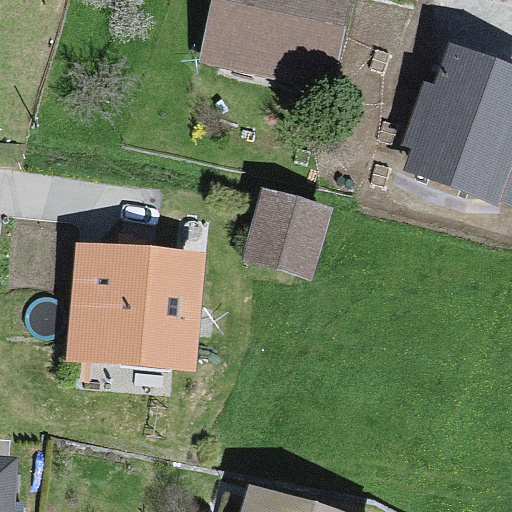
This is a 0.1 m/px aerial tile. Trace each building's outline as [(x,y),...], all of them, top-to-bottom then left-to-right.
[(339,0),(202,0),(191,63),(324,87),(339,0)] [(317,214),(255,199),(241,260),(303,274),(317,214)] [(198,258),(67,248),(59,353),(190,362),(198,258)] [(0,459),(0,511),(19,511),(21,460),(0,459)] [(297,511),(240,494),(234,511),(297,511)]
